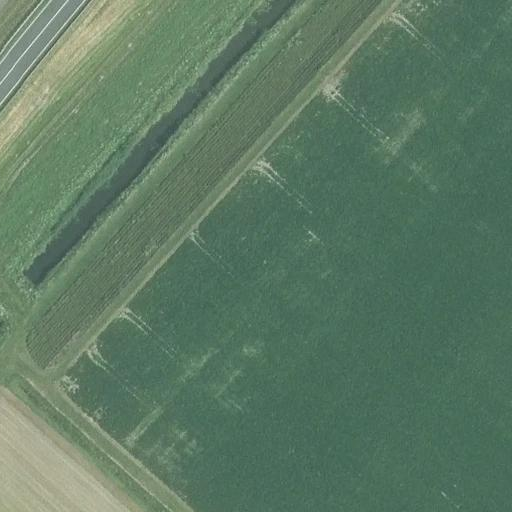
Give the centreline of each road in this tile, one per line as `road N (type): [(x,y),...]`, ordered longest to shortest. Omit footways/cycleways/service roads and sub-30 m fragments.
road 1 (track): [(311,0),(25,319)]
road 2 (track): [(0,195),(170,0)]
road 3 (track): [(0,356),(177,511)]
